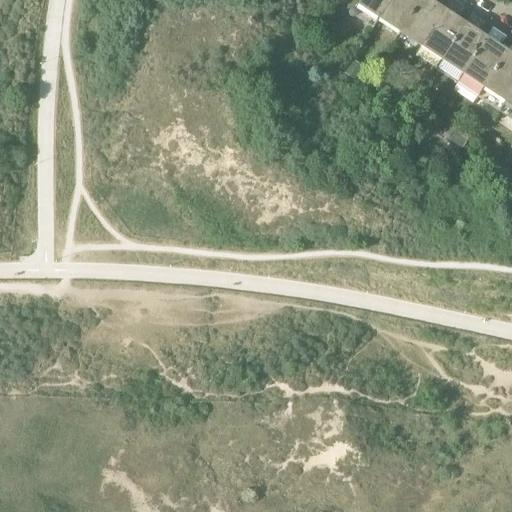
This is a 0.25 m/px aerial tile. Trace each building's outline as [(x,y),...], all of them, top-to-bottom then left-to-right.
[(359,0),(359,1),(350,16),(370,29),(379,15),(389,0),(359,0)] [(389,0),(379,15),(400,29),(419,0),(389,0)] [(419,0),(400,29),(421,43),(442,12),(432,6),(436,0),(419,0)] [(442,12),(421,43),(443,57),(463,26),(453,20),(461,8),(449,1),(442,12)] [(443,57),(438,64),(459,77),(484,40),(474,33),(482,22),(470,15),(463,26),(443,57)] [(459,77),(455,84),(476,98),(480,91),(505,53),(496,47),(503,36),(491,28),(484,40),(459,77)] [(511,43),(505,53),(480,91),(502,105),(511,89),(511,43)] [(511,89),(502,105),(497,111),(511,120),(511,89)] [(405,96),(398,108),(405,112),(412,101),(405,96)] [(440,134),(447,139),(455,127),(447,122),(440,134)] [(457,128),(449,140),(462,148),(469,137),(457,128)]
